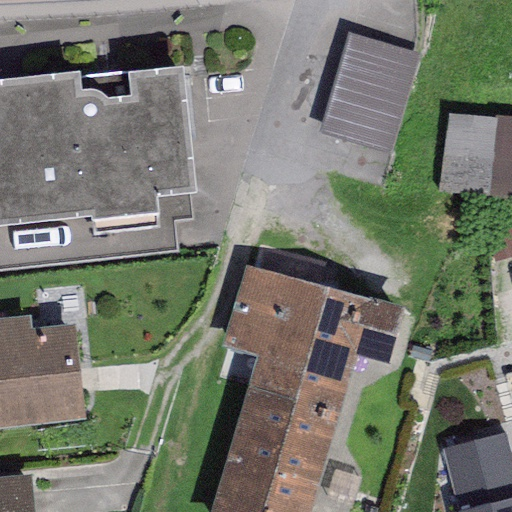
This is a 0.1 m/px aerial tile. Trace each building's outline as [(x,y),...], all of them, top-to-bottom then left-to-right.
[(346,36),(316,138),(388,159),(418,57),(346,36)] [(81,97),(79,86),(78,80),(0,88),(0,233),(91,223),(92,227),(157,220),(155,205),(195,200),(181,75),(126,81),(128,104),(106,106),(103,102),(99,99),(95,97),(90,97),(85,97),(81,97)] [(511,122),(447,119),(437,193),(511,202),(511,122)] [(313,291),(244,271),(219,354),(255,365),(247,394),(339,422),(357,361),(385,370),(401,316),(313,291)] [(0,434),(84,427),(74,330),(31,334),(30,319),(0,322),(0,434)] [(312,511),(339,422),(247,394),(211,511),(312,511)] [(468,448),(443,455),(457,511),(511,511),(511,460),(506,438),(468,448)] [(0,511),(32,511),(30,482),(0,484),(0,511)]
